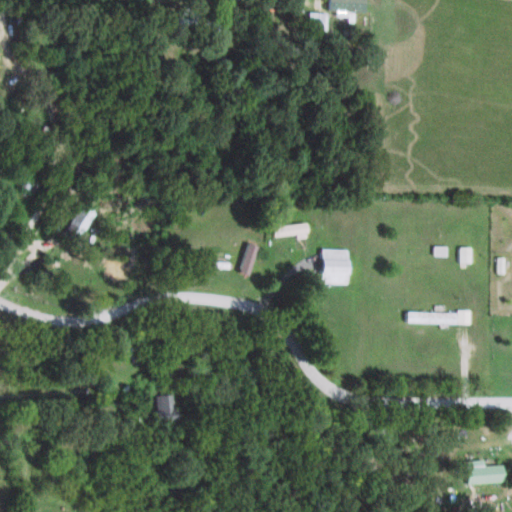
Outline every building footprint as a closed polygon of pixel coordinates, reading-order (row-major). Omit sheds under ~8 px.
[(359,0),(322,0),(322,9),(329,9),(329,17),(347,18),(348,11),(359,11),(359,0)] [(208,34),(213,16),(173,4),(168,22),(208,34)] [(302,29),(319,30),(320,12),(303,11),(302,29)] [(93,211),(76,204),(64,230),(81,238),(93,211)] [(265,226),(267,236),(290,233),(291,237),(301,236),(299,221),(265,226)] [(251,245),(240,242),(232,271),(243,274),(251,245)] [(440,255),(440,245),(427,245),(427,255),(440,255)] [(453,262),(465,262),(465,246),(453,246),(453,262)] [(339,283),(339,248),(313,247),(312,282),(339,283)] [(498,272),(499,257),(490,256),(489,272),(498,272)] [(448,323),(448,312),(398,311),(398,322),(448,323)] [(114,336),(115,357),(133,356),(132,336),(114,336)] [(168,421),(167,394),(149,394),(150,411),(147,411),(147,422),(168,421)] [(493,464),(474,464),(474,459),(455,460),(456,483),(493,481),(493,464)]
